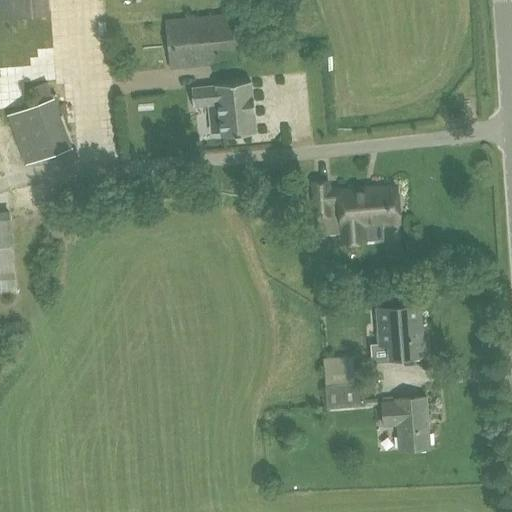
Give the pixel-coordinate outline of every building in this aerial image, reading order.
[(0,0),(2,18),(48,14),(46,0),(0,0)] [(235,61),(230,13),(181,18),(181,22),(167,23),(171,68),(235,61)] [(222,136),(256,132),(254,110),(255,109),(254,99),(253,99),(251,81),(191,87),(192,105),(218,102),(222,136)] [(29,89),(35,104),(9,114),(28,164),(73,147),(54,97),(48,82),(29,89)] [(362,223),(399,220),(397,186),(339,191),(339,193),(329,193),(328,181),(313,182),(316,216),(318,215),(319,227),(327,234),(343,233),(344,243),(364,241),(362,223)] [(0,293),(16,292),(9,212),(0,212),(0,293)] [(364,269),(365,284),(389,282),(388,267),(364,269)] [(393,358),(423,356),(419,304),(377,307),(380,345),(392,344),(393,358)] [(363,381),(361,357),(340,358),(324,359),(323,359),(325,384),(363,381)] [(404,374),(404,364),(386,363),(385,373),(404,374)] [(327,408),(344,406),(364,405),(363,381),(325,384),(327,408)] [(430,448),(426,396),(396,398),(396,400),(382,401),(384,425),(397,424),(399,450),(430,448)]
